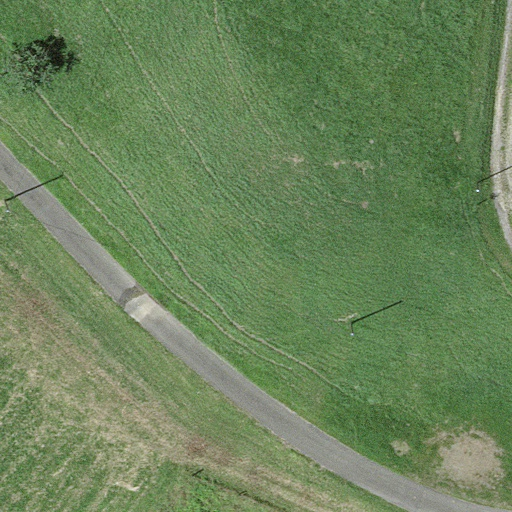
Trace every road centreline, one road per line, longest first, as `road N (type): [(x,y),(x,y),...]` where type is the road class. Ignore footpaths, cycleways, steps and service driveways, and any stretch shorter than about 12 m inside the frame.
road 1 (track): [(0,159),(193,354),(265,414),(332,462),(393,491),(485,511)]
road 2 (track): [(511,232),(500,164),(511,43)]
